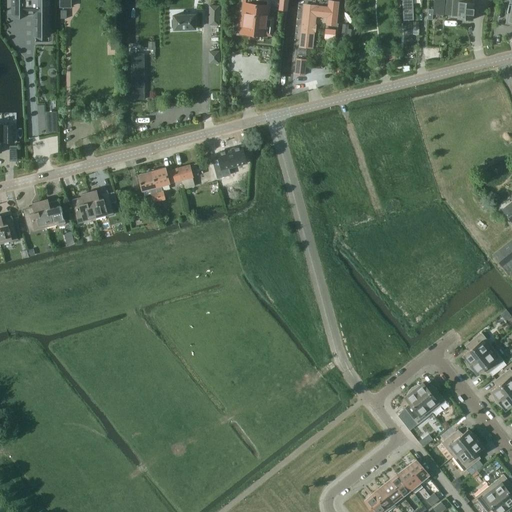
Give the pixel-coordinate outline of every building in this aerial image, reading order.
[(6,0),(7,16),(21,16),(21,14),(29,13),(29,15),(29,36),(43,36),(42,0),(6,0)] [(267,18),(267,11),(267,10),(268,0),(244,0),(245,3),(244,3),(241,31),(256,33),(256,35),(264,35),(265,35),(265,33),(270,34),(272,19),(267,18)] [(287,0),(279,0),(279,9),(284,10),(286,10),(287,10),(287,0)] [(402,0),(403,20),(413,20),(412,0),(402,0)] [(443,15),(444,0),(434,0),(433,14),(443,15)] [(473,3),(473,0),(452,0),(451,16),(457,16),(457,18),(472,19),(473,3)] [(338,4),(329,3),(329,8),(304,5),(299,47),(312,49),(315,18),(327,19),(327,25),(335,26),(338,4)] [(208,26),(219,26),(220,5),(209,5),(208,26)] [(174,29),(195,28),(194,15),(173,16),(173,21),(171,21),(172,28),(174,28),(174,29)] [(404,22),(404,49),(412,49),(412,22),(404,22)] [(324,30),(324,39),(335,39),(335,30),(324,30)] [(208,64),(219,63),(219,51),(208,51),(208,64)] [(132,56),(132,99),(145,99),(145,56),(132,56)] [(294,73),(294,74),(304,75),(306,60),(296,58),(294,73)] [(59,110),(47,110),(48,131),(60,130),(59,110)] [(0,151),(0,152),(0,153),(1,153),(1,142),(2,142),(2,143),(3,143),(3,142),(12,142),(12,143),(13,143),(13,124),(12,124),(12,125),(3,125),(3,124),(2,124),(2,125),(1,125),(1,123),(0,123),(1,125),(0,125),(0,151)] [(20,160),(19,144),(10,144),(11,160),(20,160)] [(219,159),(212,161),(217,178),(230,175),(228,168),(246,163),(245,158),(243,151),(241,146),(217,153),(219,159)] [(193,177),(189,165),(178,168),(181,180),(193,177)] [(165,167),(152,171),(160,201),(165,199),(163,191),(162,191),(161,186),(181,180),(178,168),(166,171),(165,167)] [(152,171),(138,175),(142,191),(150,189),(152,194),(151,194),(153,202),(156,214),(162,212),(159,201),(160,201),(152,171)] [(96,190),(88,192),(95,217),(106,214),(107,216),(114,214),(107,191),(97,193),(96,190)] [(84,222),(84,220),(95,217),(88,192),(80,195),(81,198),(71,200),(77,224),(84,222)] [(48,199),(39,202),(46,226),(57,223),(58,225),(65,223),(58,200),(48,202),(48,199)] [(142,201),(136,203),(139,214),(146,212),(142,201)] [(29,233),(35,231),(35,229),(46,226),(39,202),(31,204),(32,207),(22,210),(29,233)] [(1,216),(0,216),(0,242),(11,240),(11,242),(18,240),(12,216),(1,219),(1,216)] [(428,238),(417,248),(429,262),(454,241),(434,217),(420,229),(428,238)] [(72,232),(63,234),(65,241),(73,239),(72,232)] [(378,236),(365,247),(383,267),(391,260),(394,264),(404,255),(390,239),(385,243),(378,236)] [(504,268),(511,261),(511,238),(492,254),(504,268)] [(468,367),(492,347),(481,333),(483,332),(482,332),(464,346),(464,347),(467,344),(471,349),(462,355),(465,359),(464,359),(468,367)] [(489,372),(487,373),(486,374),(504,360),(504,359),(503,360),(492,347),(468,367),(474,371),(474,370),(477,374),(485,367),(489,372)] [(493,395),(496,402),(511,389),(511,371),(510,369),(511,368),(492,382),(493,383),(496,381),(499,385),(491,391),(493,395)] [(431,412),(445,402),(446,403),(446,402),(432,384),(431,385),(434,387),(429,391),(423,383),(419,385),(419,384),(412,388),(431,412)] [(406,409),(405,407),(404,406),(404,407),(418,425),(419,424),(418,423),(431,412),(412,388),(407,394),(408,395),(404,397),(411,405),(406,409)] [(511,404),(511,389),(496,402),(502,407),(503,407),(505,410),(511,404)] [(450,428),(443,434),(446,438),(454,433),(450,428)] [(468,429),(463,434),(460,436),(456,432),(459,429),(454,433),(446,438),(440,443),(441,444),(442,443),(453,457),(478,437),(471,432),(471,433),(468,429)] [(478,437),(453,457),(463,470),(462,471),(463,472),(481,457),(480,457),(478,459),(474,454),(482,448),(480,445),(481,444),(478,437)] [(423,438),(418,442),(422,447),(427,443),(423,438)] [(407,465),(419,481),(428,474),(415,459),(407,465)] [(407,465),(398,472),(410,488),(419,481),(407,465)] [(389,479),(402,495),(410,488),(398,472),(389,479)] [(503,475),(489,486),(509,511),(511,506),(511,495),(510,493),(511,490),(511,485),(502,473),(502,474),(503,475)] [(458,477),(451,483),(455,488),(460,484),(463,482),(458,477)] [(389,479),(381,486),(394,501),(402,495),(389,479)] [(460,484),(455,488),(463,498),(466,496),(467,496),(463,490),(464,489),(460,484)] [(373,492),(385,508),(394,501),(381,486),(373,492)] [(505,511),(509,511),(489,486),(475,496),(475,495),(474,496),(487,511),(491,507),(495,511),(505,511)] [(380,511),(385,508),(373,492),(364,499),(374,511),(380,511)] [(430,495),(435,502),(439,498),(434,492),(430,495)] [(435,502),(430,495),(426,498),(431,505),(435,502)] [(437,504),(442,510),(446,507),(441,501),(437,504)]
